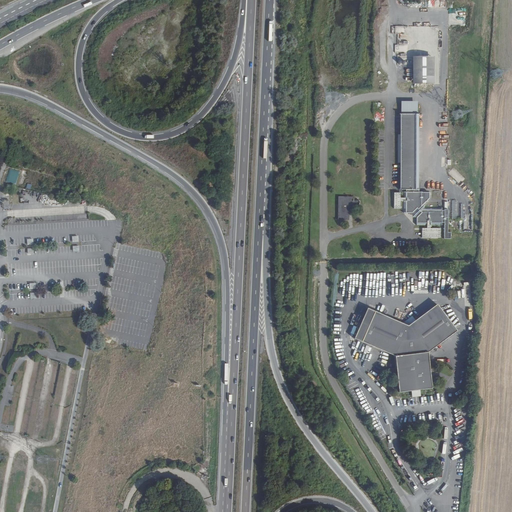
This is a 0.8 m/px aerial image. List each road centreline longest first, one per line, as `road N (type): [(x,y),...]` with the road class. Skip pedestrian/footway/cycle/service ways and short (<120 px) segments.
road 1 (motorway): [(0,88),(78,120),(189,188),(205,207),(223,250),(233,394)]
road 2 (motorway): [(249,0),(233,394)]
road 3 (motorway): [(243,0),(219,90),(190,124),(146,137),(105,122),(79,80),(83,39),(118,0)]
road 4 (unknown): [(446,410),(464,322),(449,299),(409,289),(371,293),(349,325),(350,350),(387,407)]
road 5 (motorway): [(372,511),(290,405),(273,359),(258,230)]
road 6 (motorway): [(245,511),(258,230)]
road 7 (unclassified): [(324,256),(335,386),(409,511)]
road 8 (motorway): [(258,230),(269,0)]
road 9 (track): [(29,356),(0,508)]
